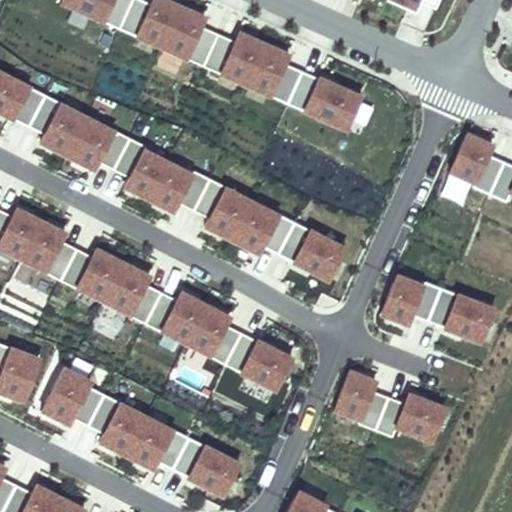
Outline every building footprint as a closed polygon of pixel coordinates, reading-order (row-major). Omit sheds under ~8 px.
[(60,0),(59,3),(117,29),(130,0),(60,0)] [(178,6),(165,0),(150,0),(149,4),(140,0),(130,0),(117,29),(159,47),(178,6)] [(434,9),(437,0),(384,0),(414,13),(419,2),(434,9)] [(199,26),(203,17),(178,6),(159,47),(201,66),(216,34),(199,26)] [(244,85),(262,43),(238,32),(233,41),(216,34),(201,66),(244,85)] [(283,64),(288,54),(262,43),(244,85),(286,104),(300,71),(283,64)] [(286,104),(345,130),(359,96),(300,71),(286,104)] [(0,72),(0,113),(23,125),(40,93),(0,72)] [(23,125),(42,134),(38,142),(63,155),(82,116),(40,93),(23,125)] [(110,169),(126,138),(111,130),(110,131),(82,116),(63,155),(91,170),(95,162),(110,169)] [(491,145),(465,133),(448,172),(473,183),(471,187),(488,194),(502,161),(487,155),(491,145)] [(146,200),(165,163),(142,151),(144,147),(126,138),(110,169),(126,178),(122,187),(146,200)] [(511,165),(502,161),(488,194),(505,202),(509,193),(511,194),(511,165)] [(192,211),(208,180),(191,171),(189,175),(165,163),(146,200),(170,212),(175,203),(192,211)] [(202,227),(231,242),(251,203),(223,189),(224,188),(208,180),(192,211),(206,219),(202,227)] [(260,246),(278,256),(295,225),(251,203),(231,242),(256,254),(260,246)] [(37,219),(14,207),(10,216),(0,210),(0,249),(17,258),(37,219)] [(60,241),(64,232),(37,219),(17,258),(58,279),(74,248),(60,241)] [(278,256),(325,281),(342,249),(295,225),(278,256)] [(95,248),(90,256),(74,248),(58,279),(101,301),(121,261),(95,248)] [(144,284),(149,275),(121,261),(101,301),(144,323),(161,292),(144,284)] [(420,284),(394,275),(379,314),(406,325),(410,315),(426,321),(439,288),(422,281),(420,284)] [(478,342),(492,308),(439,288),(426,321),(478,342)] [(179,291),(175,299),(161,292),(144,323),(186,343),(206,304),(179,291)] [(225,324),(229,316),(206,304),(186,343),(227,365),(243,333),(225,324)] [(274,389),(291,357),(243,333),(227,365),(274,389)] [(0,401),(22,409),(40,362),(0,346),(0,401)] [(374,379),(348,369),(333,408),(358,418),(357,422),(374,429),(387,395),(371,389),(374,379)] [(101,398),(86,391),(89,385),(60,370),(36,417),(66,432),(71,422),(86,429),(101,398)] [(404,402),(387,395),(374,429),(391,435),(395,426),(430,440),(443,406),(408,392),(404,402)] [(124,462),(145,420),(101,398),(86,429),(101,437),(96,448),(124,462)] [(172,473),(188,441),(145,420),(124,462),(152,475),(157,466),(172,473)] [(220,506),(239,466),(188,441),(172,473),(187,481),(184,488),(220,506)] [(0,511),(14,486),(0,479),(0,475),(3,470),(0,468),(0,511)] [(33,486),(29,494),(14,486),(0,511),(50,511),(58,499),(33,486)] [(326,511),(294,496),(286,511),(326,511)] [(82,511),(83,511),(58,499),(50,511),(82,511)]
